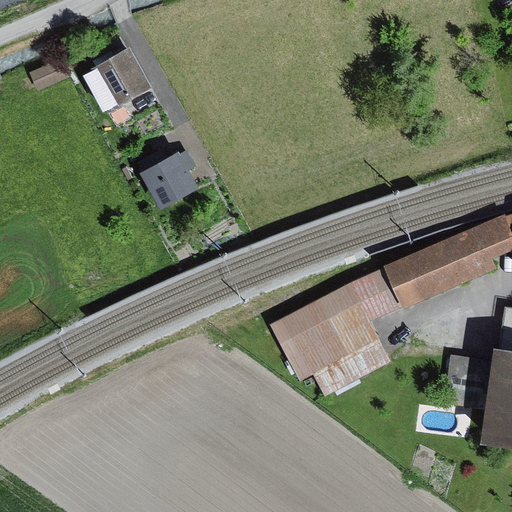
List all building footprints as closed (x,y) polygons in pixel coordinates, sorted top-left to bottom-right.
[(148,84),(126,44),(92,62),(93,64),(79,71),(100,110),(148,84)] [(58,59),(29,72),(37,90),(66,76),(58,59)] [(177,149),(138,169),(157,206),(196,187),(177,149)] [(381,265),(383,268),(402,305),(493,267),(489,256),(511,246),(511,212),(504,215),(502,211),(381,265)] [(383,268),(269,324),(297,380),(309,374),(320,396),(388,363),(368,321),(402,305),(383,268)] [(511,307),(505,306),(499,345),(511,346),(511,307)] [(511,346),(499,345),(490,343),(488,358),(449,353),(445,376),(484,381),(476,438),(511,442),(511,346)]
